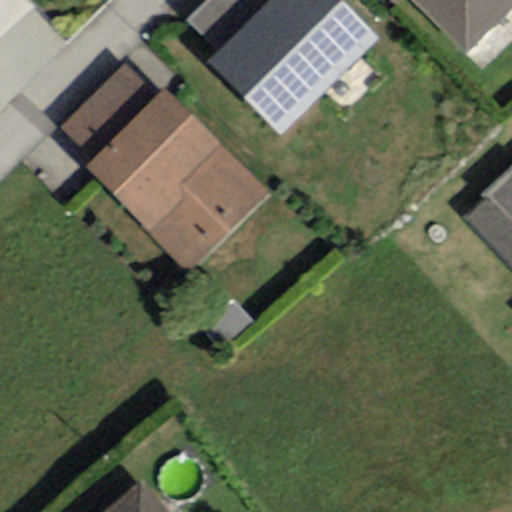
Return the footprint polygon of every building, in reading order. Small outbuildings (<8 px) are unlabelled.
[(377,49),(326,0),(283,0),(208,75),(280,146),(377,49)] [(407,0),(457,51),(508,0),(407,0)] [(153,102),(83,174),(178,267),(249,195),(153,102)] [(511,175),(489,196),(498,206),(467,235),(511,284),(511,175)] [(144,511),(131,494),(107,511),(144,511)]
